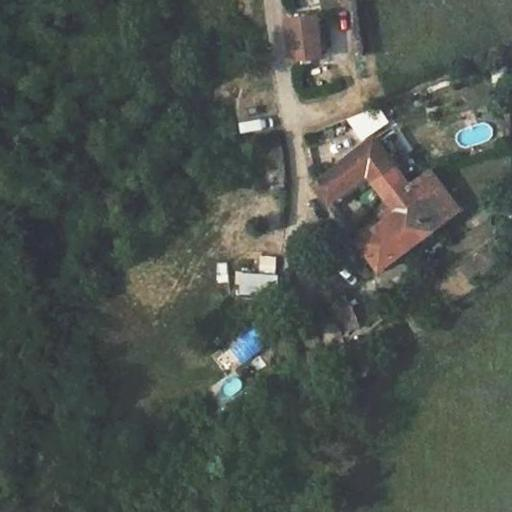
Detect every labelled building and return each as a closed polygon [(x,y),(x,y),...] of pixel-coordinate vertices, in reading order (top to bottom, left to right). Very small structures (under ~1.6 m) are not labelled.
[(321,34),(319,15),(291,18),(295,60),(323,58),(322,43),(321,34)] [(488,63),(503,108),(504,142),(511,142),(509,54),(488,63)] [(360,142),(391,120),(376,101),(346,123),(360,142)] [(404,176),(376,138),(318,183),(331,201),(336,197),(369,172),(373,178),(383,192),(404,176)] [(380,269),(459,208),(430,170),(410,185),(404,176),(383,192),(393,205),(398,212),(387,220),(359,240),(363,246),(380,269)] [(340,203),(373,178),(369,172),(336,197),(340,203)] [(340,203),(336,197),(331,201),(344,219),(349,215),(340,203)] [(387,220),(398,212),(393,205),(381,213),(387,220)] [(380,269),(363,246),(357,250),(374,274),(380,269)] [(275,271),(277,255),(260,252),(258,268),(275,271)] [(275,295),(276,274),(243,272),(241,292),(275,295)] [(362,326),(347,294),(329,307),(343,335),(353,331),(362,326)] [(197,311),(197,297),(179,297),(180,303),(181,303),(181,312),(180,312),(181,326),(197,325),(198,311),(197,311)] [(257,326),(222,350),(234,368),(269,344),(257,326)] [(376,368),(370,358),(357,367),(364,377),(376,368)] [(215,392),(229,402),(244,382),(229,372),(215,392)] [(331,402),(359,380),(355,374),(327,394),(331,402)]
